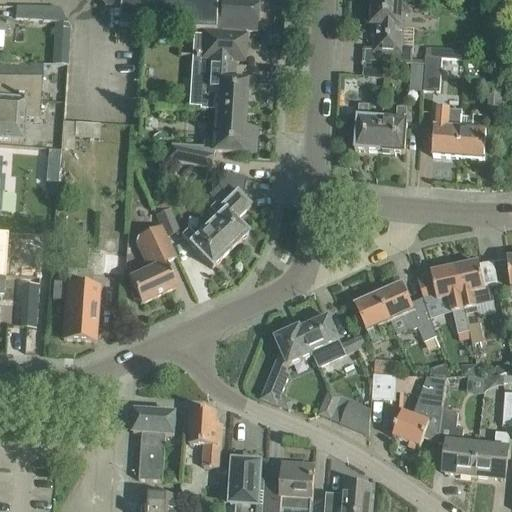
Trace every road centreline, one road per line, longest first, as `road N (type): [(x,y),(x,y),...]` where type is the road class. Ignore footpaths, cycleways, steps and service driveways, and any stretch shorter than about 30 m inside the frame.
road 1 (residential): [(186,334),(214,385),(234,401),(356,453),(442,511)]
road 2 (residential): [(312,198),(325,0)]
road 3 (residential): [(186,334),(90,376),(0,375)]
road 4 (residential): [(408,208),(400,236),(333,269),(301,268)]
road 5 (residential): [(301,268),(291,283),(186,334)]
